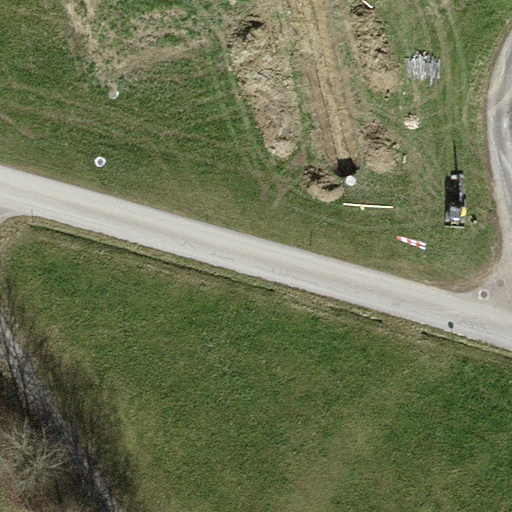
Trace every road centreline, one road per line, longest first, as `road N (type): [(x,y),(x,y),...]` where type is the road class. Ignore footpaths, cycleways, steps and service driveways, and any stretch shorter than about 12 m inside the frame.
road 1 (unclassified): [(511,326),(0,181)]
road 2 (track): [(0,329),(110,511)]
road 3 (track): [(511,204),(501,129),(511,61)]
